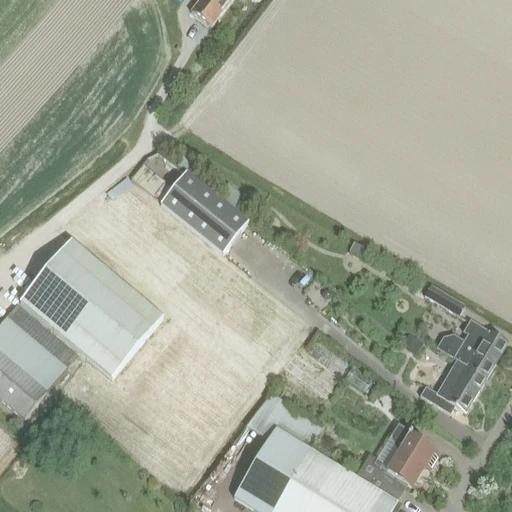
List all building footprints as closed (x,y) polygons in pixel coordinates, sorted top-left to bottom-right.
[(202,0),(190,16),(211,32),(235,0),(234,0),(202,0)] [(223,257),(248,226),(185,175),(160,207),(223,257)] [(111,381),(163,320),(70,243),(19,304),(111,381)] [(349,252),(363,260),(368,252),(354,244),(349,252)] [(462,309),(428,288),(421,300),(455,320),(462,309)] [(0,402),(24,423),(67,372),(77,359),(15,308),(0,326),(0,402)] [(488,335),(481,331),(468,323),(461,335),(465,338),(461,344),(451,338),(441,340),(434,351),(455,365),(456,363),(486,382),(508,347),(488,335)] [(422,346),(407,336),(398,348),(413,359),(422,346)] [(465,416),(486,382),(456,363),(455,365),(436,397),(425,390),(420,399),(420,398),(419,399),(449,418),(454,410),(465,416)] [(355,480),(310,452),(324,430),(269,396),(243,429),(266,444),(232,500),(251,511),(391,511),(396,505),(395,504),(405,487),(410,490),(423,469),(429,472),(439,456),(410,438),(411,436),(397,427),(389,440),(390,441),(395,460),(386,474),(379,470),(382,466),(368,458),(355,480)]
